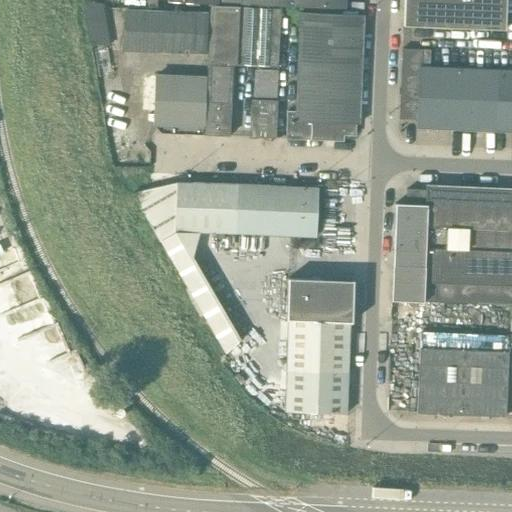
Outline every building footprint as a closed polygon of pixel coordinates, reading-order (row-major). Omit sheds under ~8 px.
[(345,9),(345,0),(293,0),(293,7),(345,9)] [(404,0),(403,26),(505,30),(505,0),(404,0)] [(82,3),(90,46),(110,46),(102,3),(82,3)] [(211,7),(204,136),(229,137),(232,66),(237,67),(239,9),(211,7)] [(237,67),(255,67),(278,68),(281,10),(239,9),(237,67)] [(124,52),(157,53),(158,13),(125,12),(124,52)] [(158,13),(157,53),(204,55),(206,15),(158,13)] [(359,125),(363,17),(300,14),(296,113),(296,122),(355,125),(359,125)] [(93,52),(97,77),(109,75),(105,50),(93,52)] [(402,50),(401,65),(399,119),(417,120),(417,129),(427,129),(429,68),(429,51),(402,50)] [(511,71),(429,68),(427,129),(511,132),(511,71)] [(160,134),(201,136),(201,128),(202,128),(204,79),(142,76),(141,113),(154,113),(154,127),(160,134)] [(109,100),(99,102),(103,124),(113,122),(109,100)] [(252,106),(251,138),(274,139),(276,107),(276,102),(253,101),(252,101),(252,106)] [(342,142),(342,141),(342,136),(354,136),(355,125),(296,122),(296,113),(287,113),(286,140),(342,142)] [(116,165),(127,163),(123,138),(112,140),(116,165)] [(173,265),(176,183),(130,194),(159,241),(173,265)] [(233,234),(236,186),(176,183),(173,265),(224,354),(226,352),(240,341),(192,259),(199,233),(233,234)] [(425,207),(424,251),(511,254),(511,188),(503,189),(481,188),(458,187),(426,185),(425,185),(425,192),(425,207)] [(316,189),(236,186),(233,234),(314,238),(316,189)] [(405,206),(425,207),(425,192),(406,191),(405,206)] [(392,267),(393,267),(418,268),(424,268),(424,251),(425,207),(405,206),(395,206),(392,267)] [(424,268),(424,282),(436,282),(511,285),(511,254),(424,251),(424,268)] [(392,302),(435,304),(511,306),(511,285),(436,282),(424,282),(424,268),(418,268),(418,289),(392,288),(392,302)] [(287,373),(347,374),(349,325),(352,325),(353,283),(287,279),(286,321),(288,321),(287,373)] [(505,418),(507,353),(508,337),(420,334),(417,414),(505,418)] [(346,414),(347,374),(287,373),(286,413),(346,414)]
